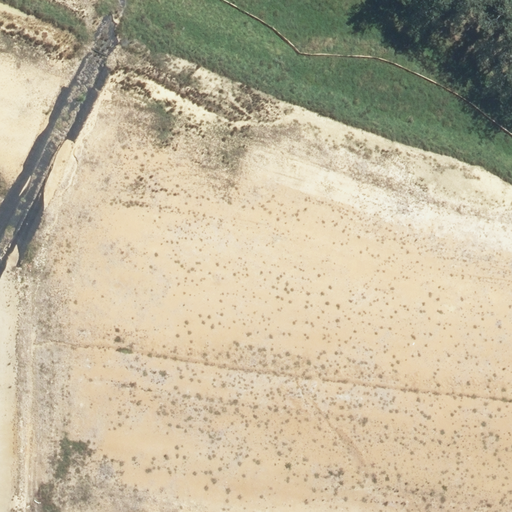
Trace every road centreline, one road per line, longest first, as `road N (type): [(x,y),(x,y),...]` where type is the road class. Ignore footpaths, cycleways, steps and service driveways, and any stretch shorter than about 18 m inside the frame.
road 1 (unknown): [(0,3),(180,103),(324,166),(511,200)]
road 2 (unknown): [(255,511),(262,264),(313,161)]
